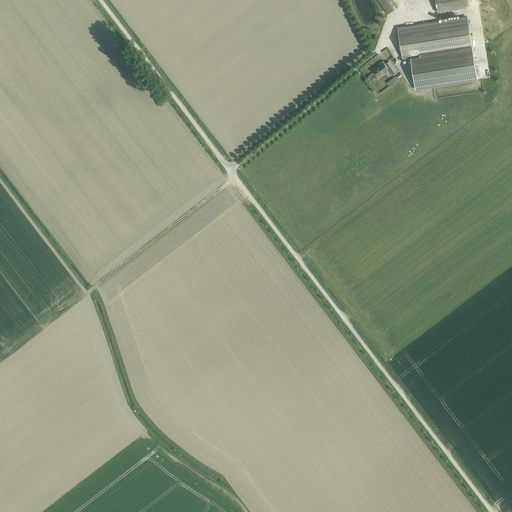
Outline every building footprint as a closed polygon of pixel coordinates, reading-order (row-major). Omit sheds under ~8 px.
[(377,0),(388,14),(398,6),(393,0),(377,0)] [(458,0),(429,0),(431,11),(460,7),(458,0)] [(470,34),(467,17),(398,28),(403,59),(420,57),(420,54),(472,46),(470,36),(470,34)] [(420,57),(411,58),(412,67),(415,89),(477,80),(472,46),(420,54),(420,57)] [(396,71),(389,61),(385,64),(383,61),(379,64),(380,65),(377,67),(377,66),(373,69),(376,74),(377,73),(379,75),(388,68),(392,74),(396,71)]
